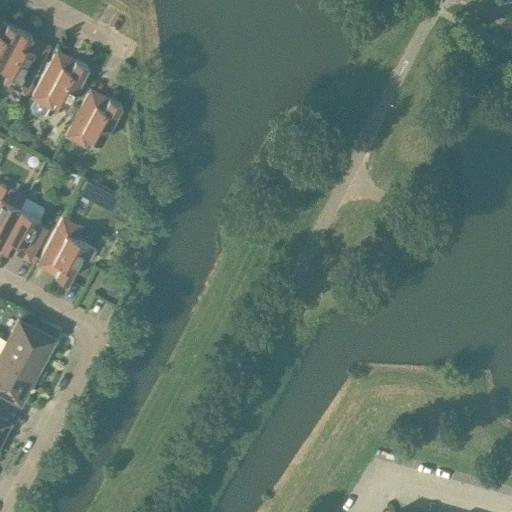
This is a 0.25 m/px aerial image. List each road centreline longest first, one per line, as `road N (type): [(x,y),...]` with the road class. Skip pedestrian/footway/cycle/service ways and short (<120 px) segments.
road 1 (unclassified): [(170,511),(439,0)]
road 2 (residential): [(0,498),(77,346),(71,317),(0,280)]
